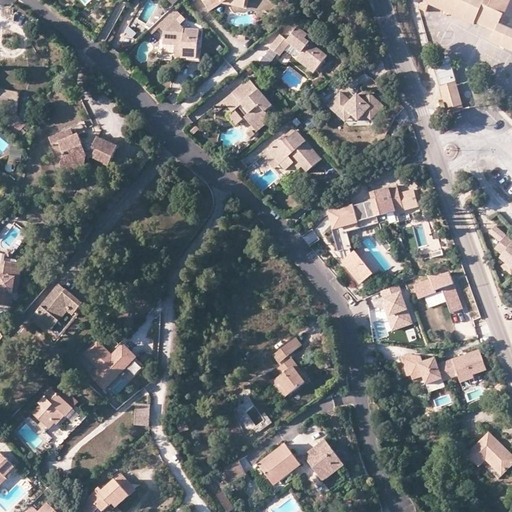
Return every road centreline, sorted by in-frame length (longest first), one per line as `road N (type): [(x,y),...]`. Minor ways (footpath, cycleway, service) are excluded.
road 1 (residential): [(221,177),(283,234),(344,317),(373,455),(394,511)]
road 2 (residential): [(207,511),(167,457),(156,419),(172,293),(214,219),(221,177)]
road 3 (residential): [(26,0),(78,37),(221,177)]
road 4 (tertiary): [(439,171),(511,370)]
road 5 (unknown): [(166,127),(229,63),(226,41),(192,4)]
road 6 (tertiary): [(378,0),(429,146)]
